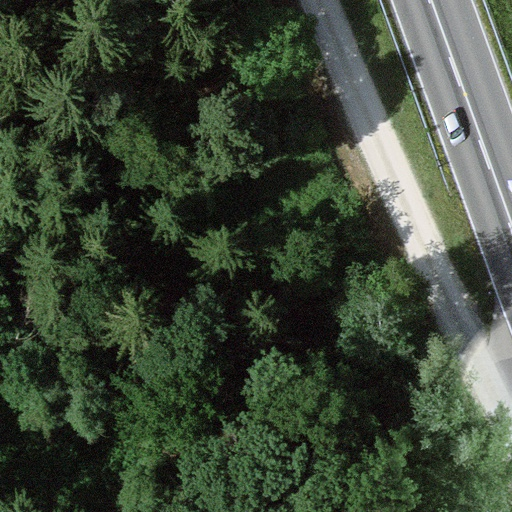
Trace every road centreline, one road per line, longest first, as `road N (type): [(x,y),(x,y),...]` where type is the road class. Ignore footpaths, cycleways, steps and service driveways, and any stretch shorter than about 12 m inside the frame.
road 1 (track): [(511,414),(470,352),(322,0)]
road 2 (primary): [(511,224),(430,0)]
